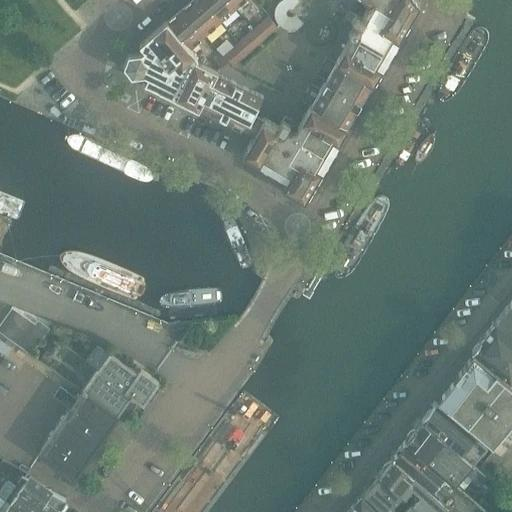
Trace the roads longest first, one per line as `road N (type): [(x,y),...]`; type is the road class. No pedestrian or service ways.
road 1 (residential): [(94,511),(152,434),(246,335),(302,230)]
road 2 (residential): [(302,230),(207,157),(101,97),(91,71),(95,52),(125,22)]
road 3 (residential): [(511,275),(327,511)]
road 4 (residential): [(302,230),(432,0)]
